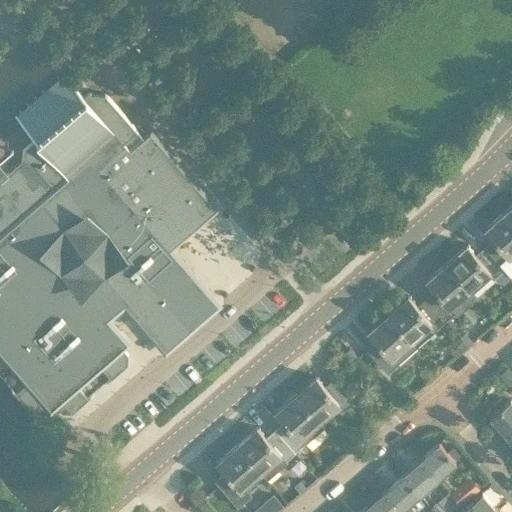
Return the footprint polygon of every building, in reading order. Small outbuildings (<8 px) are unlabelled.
[(89,92),(83,96),(65,75),(15,118),(34,139),(22,150),(21,160),(0,178),(0,352),(26,383),(14,393),(28,409),(38,410),(45,404),(50,409),(55,405),(61,412),(72,412),(87,399),(77,386),(100,366),(110,378),(127,364),(128,354),(122,347),(127,343),(106,319),(133,297),(140,305),(131,312),(160,346),(214,300),(169,249),(215,209),(155,139),(143,138),(130,150),(123,142),(137,130),(105,93),(89,92)] [(511,257),(507,252),(511,247),(511,219),(505,211),(485,229),(493,239),(484,246),(504,270),(511,263),(511,257)] [(484,246),(475,255),(467,245),(447,262),(468,286),(487,270),(494,278),(504,270),(484,246)] [(448,303),(468,286),(447,262),(427,279),(435,289),(426,297),(446,320),(456,312),(448,303)] [(511,285),(503,294),(511,304),(511,285)] [(426,297),(417,305),(408,295),(388,313),(409,337),(416,346),(446,320),(426,297)] [(377,340),(367,349),(387,371),(416,346),(387,313),(368,330),(377,340)] [(445,346),(454,356),(467,345),(458,335),(445,346)] [(349,348),(341,355),(348,362),(356,355),(349,348)] [(316,376),(295,394),(318,421),(319,419),(338,403),(344,409),(353,401),(333,378),(324,385),(316,376)] [(284,421),(275,429),(294,452),(305,442),(324,425),(319,419),(318,421),(295,394),(275,411),(284,421)] [(505,434),(511,427),(511,403),(509,399),(489,416),(505,434)] [(256,427),(237,444),(260,471),(259,471),(267,479),(287,462),(285,460),(294,452),(275,429),(265,437),(256,427)] [(437,477),(455,462),(438,442),(420,457),(437,477)] [(225,472),(215,480),(235,503),(237,505),(250,493),(243,485),(259,471),(260,471),(237,444),(217,462),(225,472)] [(420,492),(437,477),(420,457),(402,472),(420,492)] [(408,502),(420,492),(402,472),(384,488),(403,511),(410,511),(414,509),(408,502)] [(460,504),(479,487),(469,475),(449,492),(451,493),(459,503),(460,504)] [(403,511),(384,488),(366,503),(373,511),(403,511)] [(451,511),(460,504),(459,503),(451,493),(449,491),(431,507),(435,511),(451,511)] [(462,509),(458,511),(494,511),(497,510),(482,492),(481,492),(462,509)] [(272,493),(262,502),(270,511),(273,511),(282,505),(272,493)] [(373,511),(366,503),(356,511),(373,511)]
